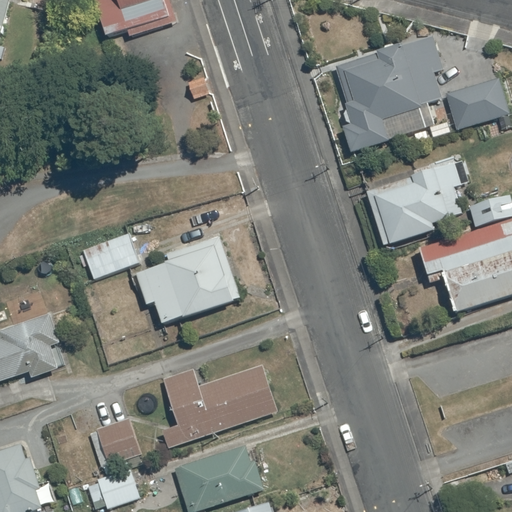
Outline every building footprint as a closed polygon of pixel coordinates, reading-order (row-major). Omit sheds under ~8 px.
[(18,0),(0,0),(0,49),(5,51),(18,0)] [(133,38),(180,23),(172,0),(97,0),(109,37),(131,31),(133,38)] [(358,156),(442,128),(435,106),(449,102),(441,76),(451,73),(440,38),(409,47),(409,46),(402,48),(399,46),(392,48),(391,51),(383,54),(384,57),(342,69),(354,106),(352,107),(354,113),(352,113),(351,117),(353,125),(357,126),(358,126),(359,127),(350,129),(358,156)] [(196,100),(213,95),(208,79),(191,84),(196,100)] [(511,108),(502,79),(450,95),(461,132),(511,115),(511,108)] [(456,135),(453,125),(436,131),(439,141),(456,135)] [(394,246),(438,232),(436,226),(454,221),(454,219),(467,215),(458,190),(466,187),(459,165),(435,172),(434,169),(419,173),(420,177),(371,194),(387,247),(394,246)] [(476,228),(511,217),(511,201),(510,195),(470,207),(476,228)] [(455,314),(511,295),(511,219),(419,249),(430,284),(444,280),(455,314)] [(143,264),(132,233),(86,249),(97,279),(143,264)] [(189,319),(190,320),(239,304),(238,301),(243,299),(222,239),(171,256),(174,265),(141,276),(151,307),(160,304),(167,326),(189,319)] [(0,384),(33,373),(36,380),(62,371),(54,349),(64,345),(54,317),(3,334),(5,340),(0,341),(0,384)] [(282,415),(276,398),(266,367),(202,388),(197,372),(167,382),(182,428),(166,433),(172,451),(282,415)] [(144,456),(132,421),(92,434),(105,470),(144,456)] [(0,511),(41,511),(45,511),(39,493),(44,491),(34,458),(29,460),(24,447),(0,454),(0,511)] [(178,470),(191,511),(203,511),(264,493),(269,491),(259,463),(255,464),(250,447),(178,470)] [(134,470),(100,481),(101,483),(91,486),(99,511),(109,508),(110,511),(144,501),(134,470)]
